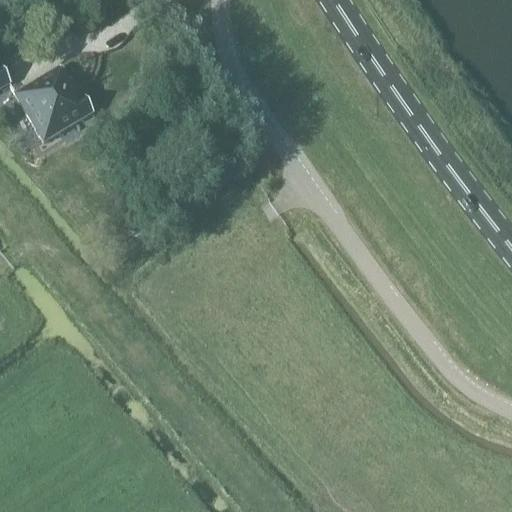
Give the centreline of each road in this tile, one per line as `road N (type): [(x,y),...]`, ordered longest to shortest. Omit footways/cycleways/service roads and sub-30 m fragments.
road 1 (unclassified): [(511,413),(448,369),(306,185),(233,75),(218,0)]
road 2 (primary): [(511,246),(333,0)]
